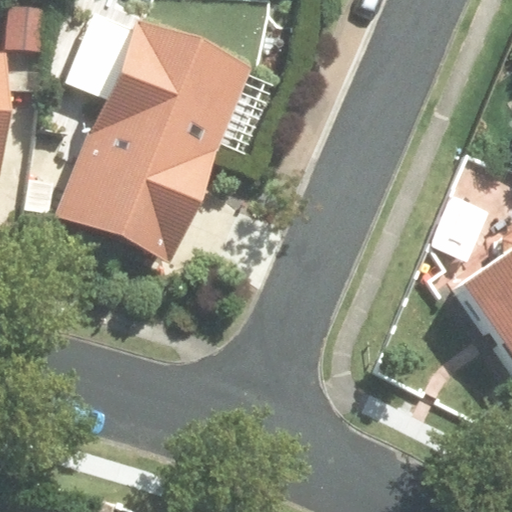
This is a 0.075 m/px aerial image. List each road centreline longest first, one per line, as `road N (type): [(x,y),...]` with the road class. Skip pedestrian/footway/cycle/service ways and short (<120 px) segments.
road 1 (residential): [(426,0),(250,432)]
road 2 (residential): [(0,363),(250,432)]
road 3 (residential): [(250,432),(321,457),(421,511)]
